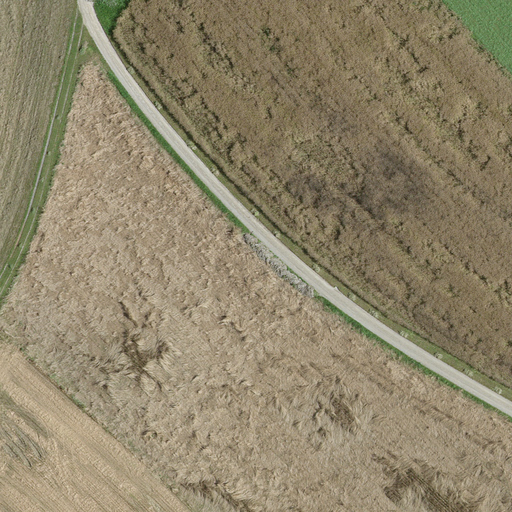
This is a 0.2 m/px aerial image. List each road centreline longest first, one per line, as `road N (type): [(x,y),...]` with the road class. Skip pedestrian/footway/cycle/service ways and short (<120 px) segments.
road 1 (track): [(84,0),(115,64),(255,234),(374,328),(511,411)]
road 2 (track): [(79,0),(42,176),(0,289)]
